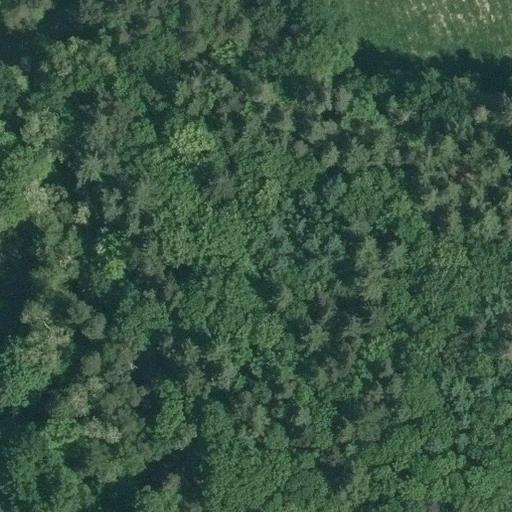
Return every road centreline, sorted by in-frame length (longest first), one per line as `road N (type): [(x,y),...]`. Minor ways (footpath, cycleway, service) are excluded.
road 1 (track): [(5,55),(511,108)]
road 2 (track): [(5,55),(213,511)]
